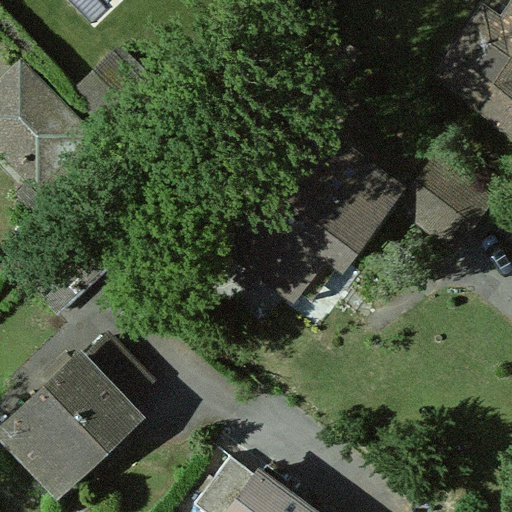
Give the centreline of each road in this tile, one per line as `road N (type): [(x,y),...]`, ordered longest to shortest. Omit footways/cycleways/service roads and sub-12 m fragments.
road 1 (unknown): [(411,511),(187,383)]
road 2 (unknown): [(511,344),(405,280)]
